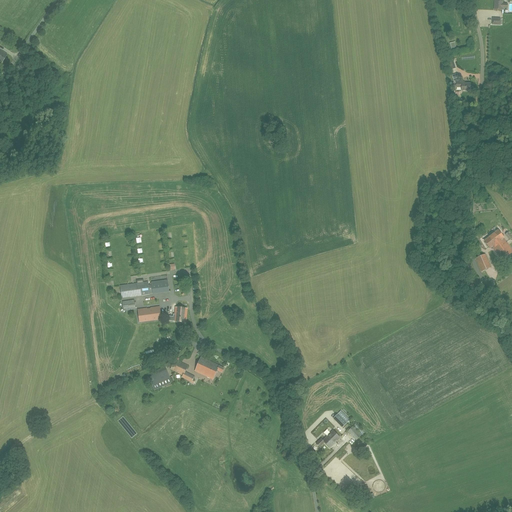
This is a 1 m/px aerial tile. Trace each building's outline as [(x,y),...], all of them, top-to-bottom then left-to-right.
[(507,4),(502,3),(503,1),(495,1),(494,10),(502,10),(502,8),(507,8),(507,4)] [(453,60),(446,62),(449,71),(456,69),(453,60)] [(502,260),(511,252),(511,250),(503,238),(503,237),(498,231),(485,241),(490,248),(491,247),(492,249),(493,249),(502,260)] [(481,271),(491,267),(485,254),(475,258),(481,271)] [(468,256),(456,261),(462,277),(474,272),(468,256)] [(479,281),(474,275),(466,281),(476,293),(482,288),(477,282),(479,281)] [(152,285),(148,285),(148,282),(120,286),(122,298),(150,294),(149,293),(153,292),(152,285)] [(153,294),(169,291),(168,282),(152,284),(152,285),(153,292),(153,294)] [(122,302),(124,311),(135,309),(134,300),(122,302)] [(138,309),(139,322),(162,319),(160,306),(138,309)] [(186,322),(187,309),(175,308),(174,316),(173,316),(173,321),(186,322)] [(222,372),(224,368),(201,357),(195,371),(213,379),(217,369),(222,372)] [(196,377),(185,372),(188,366),(175,360),(171,369),(183,375),(182,377),(193,383),(196,377)] [(172,382),(166,370),(148,377),(154,390),(172,382)] [(341,411),(333,419),(342,428),(350,420),(341,411)] [(356,440),(362,435),(353,426),(347,431),(356,440)] [(333,430),(326,437),(328,440),(330,439),(331,440),(333,438),(336,442),(340,438),(333,430)] [(330,448),(336,442),(333,438),(331,440),(330,439),(328,440),(326,437),(323,440),(321,438),(316,443),(319,447),(324,442),(330,448)]
